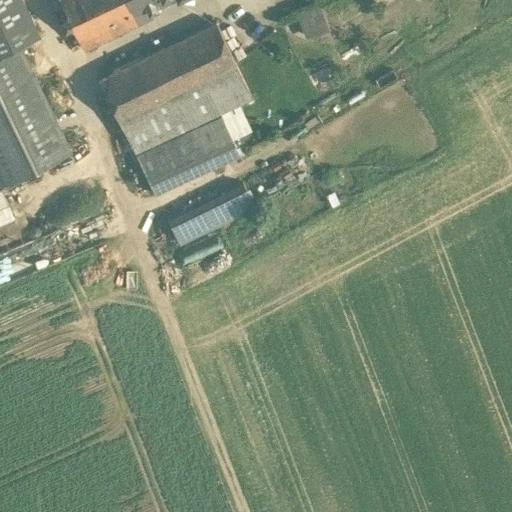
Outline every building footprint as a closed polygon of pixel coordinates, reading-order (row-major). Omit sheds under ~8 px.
[(23,0),(0,0),(0,53),(20,44),(19,43),(39,34),(23,0)] [(61,0),(83,47),(152,14),(148,6),(156,3),(154,0),(61,0)] [(298,11),(306,33),(329,24),(321,2),(298,11)] [(215,19),(98,76),(118,118),(235,61),(235,60),(215,19)] [(0,53),(0,183),(70,150),(20,44),(0,53)] [(235,61),(118,118),(134,151),(220,111),(252,96),(235,61)] [(220,111),(134,151),(154,191),(239,151),(220,111)] [(242,180),(167,217),(179,241),(254,204),(242,180)] [(2,187),(0,187),(0,252),(27,241),(2,187)] [(27,241),(0,252),(0,284),(100,242),(89,215),(27,241)] [(189,262),(169,269),(176,288),(231,267),(220,237),(185,250),(189,262)]
